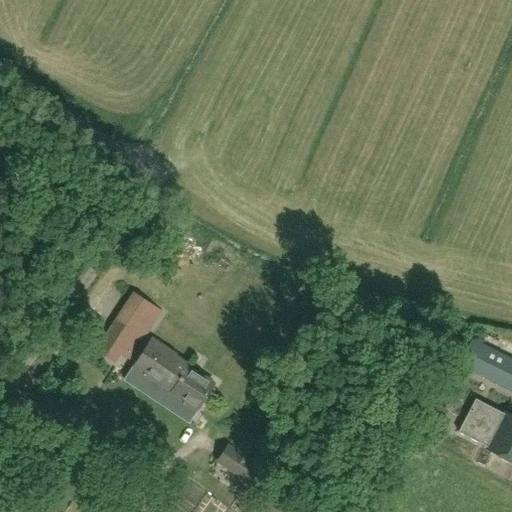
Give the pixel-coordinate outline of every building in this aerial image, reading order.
[(163,313),(134,292),(94,350),(115,364),(122,354),(130,360),(163,313)] [(511,358),(471,338),(458,365),(511,391),(511,358)] [(214,383),(167,352),(168,350),(152,340),(134,366),(170,390),(168,393),(196,411),(214,383)] [(511,415),(511,417),(475,399),(459,431),(480,442),(511,460),(511,415)] [(239,461),(232,471),(248,482),(259,466),(257,465),(261,459),(255,455),(262,445),(246,434),(234,452),(236,454),(234,458),(239,461)]
